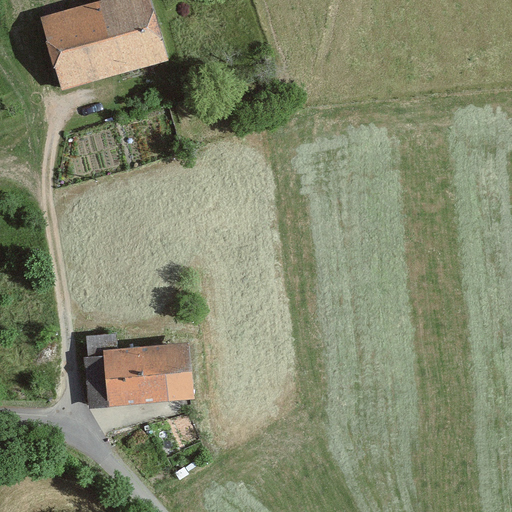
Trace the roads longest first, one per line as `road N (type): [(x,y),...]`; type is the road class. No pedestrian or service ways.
road 1 (residential): [(72,425),(47,206),(62,109)]
road 2 (unclassified): [(72,425),(157,511)]
